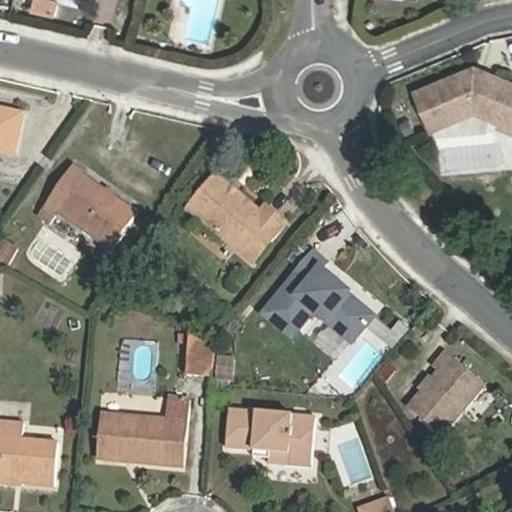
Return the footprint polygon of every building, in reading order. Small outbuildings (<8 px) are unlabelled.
[(32,0),(31,13),(56,16),(58,0),(32,0)] [(478,65),(418,89),(433,127),(477,110),(503,121),(507,112),(511,113),(511,79),(487,69),(485,73),(480,71),(478,65)] [(0,151),(15,155),(25,115),(0,109),(0,151)] [(503,121),(501,125),(511,128),(511,113),(507,112),(503,121)] [(492,166),(490,122),(466,123),(467,144),(444,145),(445,169),(492,166)] [(57,214),(111,252),(137,214),(73,169),(43,212),(53,220),(57,214)] [(189,211),(254,264),(288,224),(266,207),(261,213),(217,177),(189,211)] [(4,243),(0,251),(0,260),(11,267),(20,252),(4,243)] [(297,299),(354,345),(376,318),(352,298),(353,295),(325,272),(330,264),(317,253),(296,278),(306,287),(297,299)] [(186,372),(209,376),(215,340),(192,336),(186,372)] [(418,387),(406,403),(441,430),(481,380),(441,348),(430,362),(435,366),(428,375),(418,387)] [(234,381),(235,356),(217,355),(216,380),(234,381)] [(418,387),(428,375),(423,372),(414,384),(418,387)] [(104,418),(101,459),(187,467),(191,426),(195,425),(196,402),(175,400),(173,423),(155,422),(154,422),(104,418)] [(271,454),(271,465),(312,469),(315,419),(231,412),(228,450),(271,454)] [(0,424),(0,429),(0,479),(24,483),(24,490),(58,493),(61,446),(26,443),(27,426),(0,424)] [(24,483),(0,479),(0,488),(24,490),(24,483)] [(395,511),(391,499),(359,511),(395,511)]
